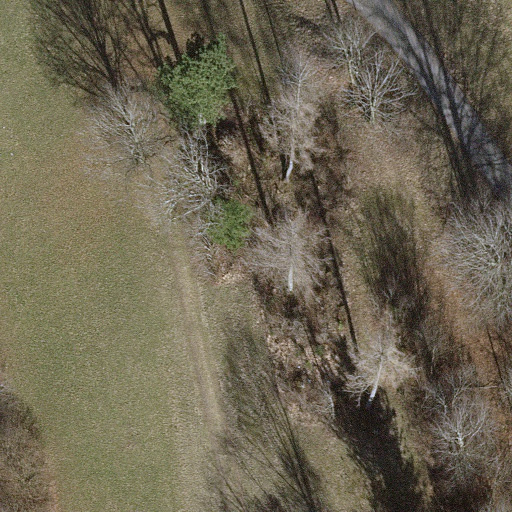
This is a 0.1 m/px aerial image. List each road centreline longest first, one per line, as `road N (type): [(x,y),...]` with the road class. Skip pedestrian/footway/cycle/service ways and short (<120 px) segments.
road 1 (track): [(122,0),(236,511)]
road 2 (unclassified): [(511,196),(413,52),(367,0)]
